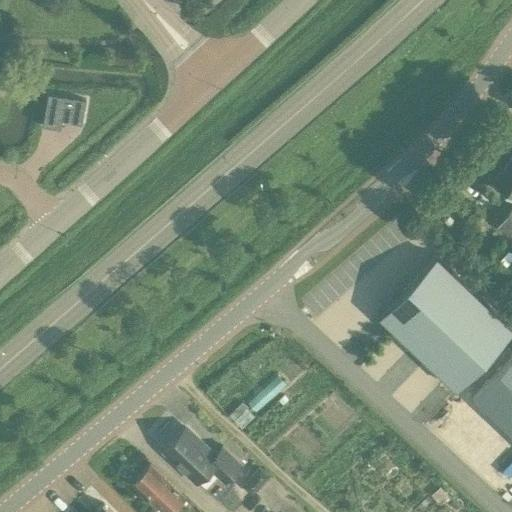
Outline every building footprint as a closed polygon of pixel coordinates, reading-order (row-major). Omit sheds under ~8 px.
[(86,94),(48,91),(46,124),(64,125),(65,117),(85,118),(86,94)] [(511,158),(509,156),(491,180),(511,195),(511,158)] [(511,204),(497,225),(511,236),(511,204)] [(511,328),(511,322),(438,252),(380,313),(457,386),(511,328)] [(511,350),(471,394),(511,432),(511,350)] [(282,403),(288,398),(284,393),(278,398),(282,403)] [(242,401),(229,413),(241,426),(250,418),(244,411),(248,407),(242,401)] [(184,425),(163,447),(197,479),(209,466),(224,480),(241,462),(222,444),(213,453),(184,425)] [(165,511),(168,511),(185,495),(150,461),(132,480),(165,511)] [(269,474),(259,465),(249,475),(259,484),(269,474)] [(112,511),(103,501),(92,511),(112,511)]
